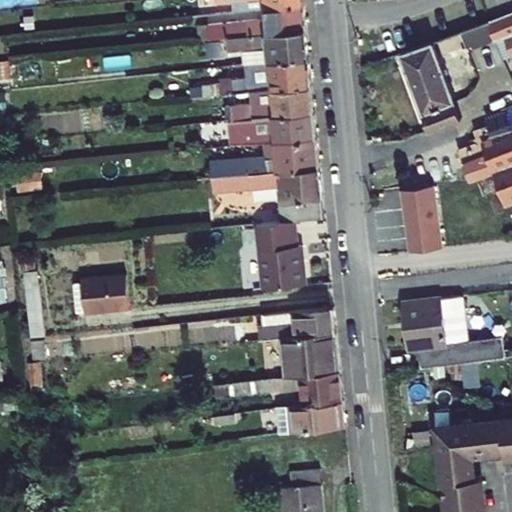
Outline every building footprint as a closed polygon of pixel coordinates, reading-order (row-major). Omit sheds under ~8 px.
[(303,0),(215,0),(216,3),(233,2),(234,11),(265,8),(304,5),(303,0)] [(228,36),(307,28),(304,5),(265,8),(266,18),(208,24),(210,38),(228,36)] [(511,12),(480,24),(489,47),(505,40),(511,60),(511,95),(510,97),(511,104),(511,110),(485,121),(491,137),(483,140),(511,221),(511,12)] [(36,30),(34,15),(24,17),(26,31),(36,30)] [(228,36),(230,51),(243,50),(245,63),(247,63),(309,56),(307,28),(228,36)] [(210,38),(211,53),(230,51),(228,36),(210,38)] [(427,44),(395,56),(428,135),(458,122),(427,44)] [(204,86),(205,95),(257,90),(262,89),(312,84),(309,56),(247,63),(248,76),(220,78),(221,84),(204,86)] [(226,106),(227,121),(233,120),(315,112),(312,84),(262,89),(263,102),(258,102),(226,106)] [(317,137),(315,112),(233,120),(234,131),(231,131),(233,146),(265,142),(317,137)] [(0,120),(3,140),(14,138),(11,116),(0,118),(0,120)] [(267,159),(211,164),(213,177),(320,167),(317,137),(265,142),(267,159)] [(21,156),(19,142),(1,145),(3,159),(21,156)] [(284,201),(281,201),(283,222),(296,220),(326,217),(320,167),(213,177),(214,193),(283,185),(284,201)] [(44,189),(42,171),(16,174),(18,192),(44,189)] [(410,253),(446,248),(436,185),(401,190),(410,253)] [(298,245),(296,220),(283,222),(258,224),(258,229),(264,288),(307,284),(303,245),(298,245)] [(33,336),(47,335),(41,284),(36,284),(33,260),(24,261),(33,336)] [(78,312),(130,307),(127,275),(82,279),(83,283),(75,284),(78,312)] [(421,368),(506,357),(503,337),(468,341),(462,295),(403,302),(409,349),(419,348),(421,368)] [(335,306),(264,313),(266,325),(259,326),(260,339),(283,337),(337,332),(335,306)] [(341,371),(337,332),(283,337),(287,376),(341,371)] [(34,359),(47,357),(46,340),(32,341),(34,359)] [(28,363),(31,384),(44,383),(41,361),(28,363)] [(433,368),(434,378),(444,377),(443,367),(433,368)] [(344,400),(341,371),(287,376),(215,384),(217,397),(282,389),(282,392),(302,390),(304,404),(344,400)] [(15,394),(0,396),(0,410),(17,408),(15,394)] [(347,427),(344,400),(304,404),(278,406),(281,433),(347,427)] [(511,417),(503,419),(504,429),(511,428),(510,423),(511,423),(511,417)] [(501,419),(436,427),(440,458),(473,455),(490,453),(505,451),(501,419)] [(511,457),(511,423),(510,423),(511,428),(504,429),(503,419),(501,419),(505,451),(506,458),(511,457)] [(505,451),(490,453),(491,460),(506,458),(505,451)] [(476,479),(473,455),(440,458),(443,483),(476,479)] [(282,511),(325,511),(321,469),(292,471),(293,486),(280,487),(282,511)] [(443,483),(445,499),(450,498),(451,507),(456,506),(456,511),(463,511),(474,511),(486,509),(482,478),(476,479),(443,483)] [(445,499),(446,511),(456,511),(456,506),(451,507),(450,498),(445,499)]
